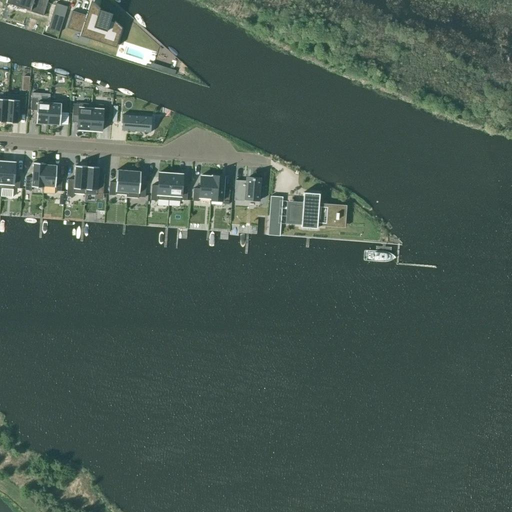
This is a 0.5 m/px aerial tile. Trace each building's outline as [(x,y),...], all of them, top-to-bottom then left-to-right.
[(8,0),(6,8),(6,9),(8,4),(27,11),(44,17),(49,0),(8,0)] [(102,9),(92,0),(87,16),(73,12),(68,30),(91,37),(90,40),(104,44),(105,41),(115,45),(121,27),(112,19),(113,15),(101,11),(102,9)] [(51,18),(49,23),(60,27),(62,21),(67,7),(55,4),(51,18)] [(7,97),(5,123),(16,124),(17,109),(25,110),(26,95),(19,94),(19,96),(7,95),(7,97)] [(36,124),(48,125),(49,100),(38,100),(38,98),(31,98),(31,110),(37,111),(36,124)] [(49,100),(48,125),(59,125),(60,112),(67,113),(67,100),(61,100),(61,101),(49,100)] [(77,130),(89,131),(91,104),(79,103),(79,104),(73,104),(72,116),(78,117),(77,130)] [(91,104),(89,131),(101,132),(102,119),(108,119),(109,107),(103,106),(103,105),(91,104)] [(151,117),(123,115),(122,115),(123,115),(122,130),(121,130),(121,131),(150,133),(149,132),(150,117),(151,118),(151,117)] [(15,163),(3,162),(1,189),(13,189),(13,188),(19,189),(20,176),(14,176),(15,163)] [(43,187),(45,165),(45,164),(33,163),(32,177),(26,176),(25,190),(31,191),(31,187),(43,188),(43,187)] [(56,166),(45,165),(43,187),(54,187),(54,191),(61,192),(62,179),(55,179),(56,166)] [(85,194),(87,167),(75,166),(74,180),(68,179),(66,197),(73,197),(73,194),(85,194)] [(99,168),(87,167),(85,194),(97,195),(97,194),(103,194),(104,177),(98,176),(99,168)] [(126,195),(128,171),(117,170),(116,183),(110,182),(109,195),(115,196),(115,194),(126,195)] [(140,172),(128,171),(126,195),(126,197),(138,198),(139,197),(145,198),(146,185),(139,185),(140,172)] [(168,200),(170,174),(157,173),(156,186),(151,186),(150,201),(157,201),(157,200),(168,200)] [(182,175),(170,174),(168,200),(181,201),(181,200),(187,201),(188,188),(181,188),(182,175)] [(210,199),(212,177),(200,176),(199,189),(193,189),(192,201),(199,202),(199,198),(210,199)] [(212,177),(210,199),(210,200),(222,201),(222,204),(228,205),(229,190),(223,189),(224,177),(212,176),(212,177)] [(260,187),(261,180),(254,179),(251,178),(251,180),(246,179),(245,184),(242,183),(242,181),(236,181),(235,180),(233,201),(234,201),(234,196),(244,197),(244,200),(259,201),(259,196),(262,196),(263,188),(260,187)] [(303,206),(291,205),(290,222),(302,223),(302,228),(303,228),(303,227),(317,228),(317,229),(318,229),(318,227),(319,227),(319,218),(327,218),(326,224),(337,225),(338,209),(320,207),(320,194),(319,194),(319,195),(311,195),(311,194),(304,193),(303,206)] [(273,197),(272,197),(269,235),(281,236),(284,198),(282,198),(273,198),(273,197)]
